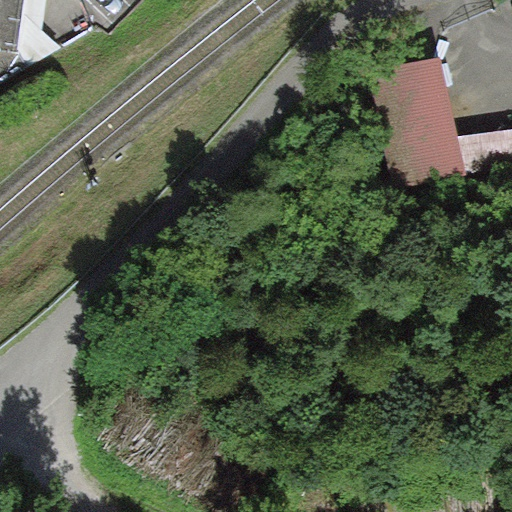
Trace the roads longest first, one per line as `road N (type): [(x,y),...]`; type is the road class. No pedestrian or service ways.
road 1 (residential): [(43,349),(292,67),(391,0)]
road 2 (track): [(90,511),(54,467),(43,349)]
